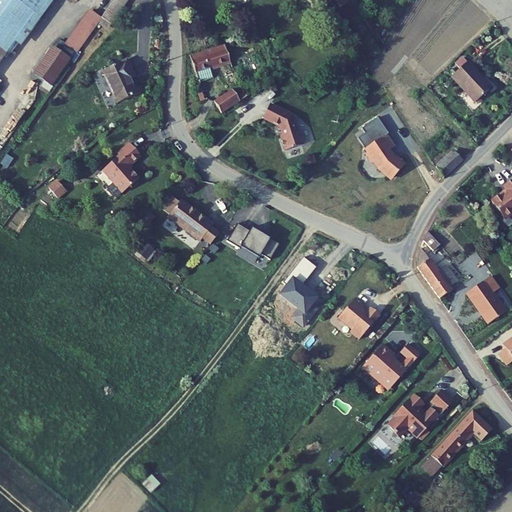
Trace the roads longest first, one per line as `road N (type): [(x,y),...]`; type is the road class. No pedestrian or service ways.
road 1 (unclassified): [(170,0),(174,106),(191,147),(398,263)]
road 2 (unclassified): [(398,263),(511,421)]
road 3 (unclassified): [(511,119),(434,198),(398,263)]
